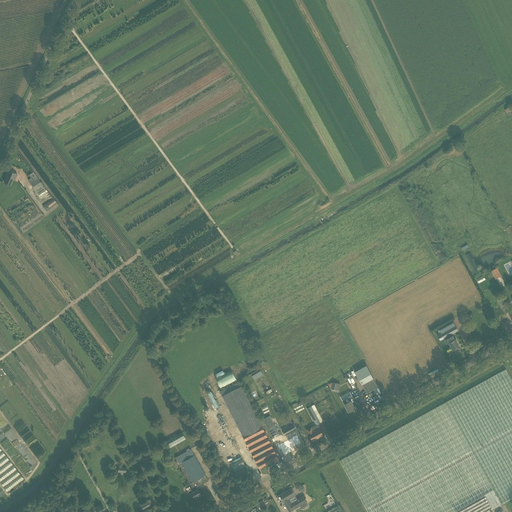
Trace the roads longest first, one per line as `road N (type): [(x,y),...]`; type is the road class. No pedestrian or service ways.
road 1 (tertiary): [(208,511),(511,338)]
road 2 (unclassified): [(0,160),(74,0)]
road 3 (track): [(135,256),(0,359)]
